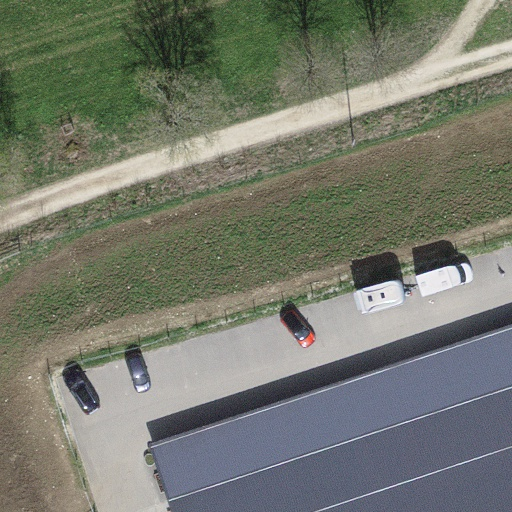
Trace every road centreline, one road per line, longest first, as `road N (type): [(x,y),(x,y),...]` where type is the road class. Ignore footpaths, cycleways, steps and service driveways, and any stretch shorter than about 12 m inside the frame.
road 1 (track): [(0,219),(511,53)]
road 2 (track): [(128,511),(97,418),(511,278)]
